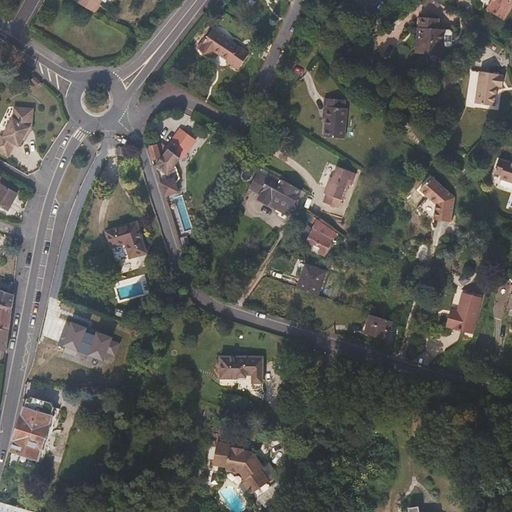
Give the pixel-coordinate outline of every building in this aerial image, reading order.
[(101,0),(80,0),(78,3),(95,12),(101,0)] [(488,0),(487,12),(509,15),(511,4),(511,0),(488,0)] [(439,19),(420,17),(419,28),(417,27),(416,40),(415,53),(443,55),(446,30),(439,29),(439,19)] [(197,48),(199,49),(212,57),(215,52),(229,61),(228,63),(238,69),(244,61),(249,53),(213,29),(203,44),(201,43),(197,48)] [(499,75),(480,72),(475,103),(495,106),(497,86),(502,87),(503,81),(504,76),(499,75)] [(41,83),(35,76),(31,80),(37,86),(41,83)] [(424,90),(421,88),(416,97),(419,99),(424,90)] [(345,101),(325,99),(324,108),(323,118),(325,118),(324,136),(345,138),(347,109),(345,108),(345,101)] [(19,146),(23,139),(25,141),(29,135),(32,129),(34,108),(14,107),(13,118),(3,137),(0,135),(0,152),(9,157),(16,144),(19,146)] [(161,143),(150,146),(154,160),(161,158),(156,166),(162,170),(168,175),(181,158),(183,160),(197,141),(180,128),(166,147),(161,143)] [(130,153),(129,147),(127,147),(127,146),(116,148),(117,155),(130,153)] [(511,162),(500,158),(495,173),(502,176),(501,179),(511,182),(511,162)] [(356,174),(337,166),(333,178),(330,177),(327,185),(324,193),(326,194),(323,202),(338,208),(341,200),(343,200),(349,184),(352,186),(356,174)] [(267,178),(257,173),(250,188),(261,194),(258,198),(264,201),(269,204),(270,203),(272,200),(291,211),(298,197),(303,200),(307,193),(270,173),(267,178)] [(160,182),(165,198),(180,193),(174,177),(160,182)] [(455,197),(432,177),(420,189),(437,204),(434,220),(442,221),(451,222),(455,197)] [(13,202),(18,194),(1,184),(0,185),(0,205),(8,210),(13,202)] [(291,211),(272,200),(270,203),(289,214),(291,211)] [(294,216),(288,223),(290,224),(295,216),(297,217),(302,209),(300,208),(294,216)] [(337,233),(313,216),(309,213),(304,210),(297,219),(302,223),(303,222),(308,226),(304,234),(300,243),(326,256),(337,233)] [(147,253),(138,222),(136,222),(106,232),(116,263),(147,253)] [(508,262),(501,260),(499,266),(505,269),(508,262)] [(326,272),(306,265),(302,276),(298,288),(318,295),(326,272)] [(14,295),(0,289),(0,304),(12,308),(13,301),(14,295)] [(482,298),(462,293),(458,311),(451,309),(447,326),(460,330),(473,334),(482,298)] [(10,319),(12,308),(0,304),(0,327),(9,330),(10,319)] [(391,321),(371,314),(365,332),(376,336),(387,339),(392,321),(391,321)] [(99,356),(108,337),(69,320),(60,340),(99,356)] [(8,341),(9,330),(0,327),(0,349),(6,352),(8,341)] [(237,379),(237,378),(246,378),(246,375),(252,375),(252,376),(251,383),(263,383),(263,357),(243,357),(221,356),(221,378),(237,379)] [(44,461),(50,442),(55,444),(56,438),(52,437),(60,409),(54,407),(52,402),(32,396),(28,399),(25,407),(24,407),(20,419),(11,450),(22,454),(20,458),(21,461),(24,462),(26,460),(28,456),(39,460),(44,461)] [(232,446),(232,448),(230,448),(230,444),(217,442),(213,466),(226,468),(226,470),(240,473),(245,479),(242,481),(252,494),(278,476),(269,462),(263,466),(254,452),(245,451),(245,449),(232,446)] [(271,490),(258,497),(264,508),(277,500),(271,490)] [(36,511),(0,502),(0,511),(36,511)]
